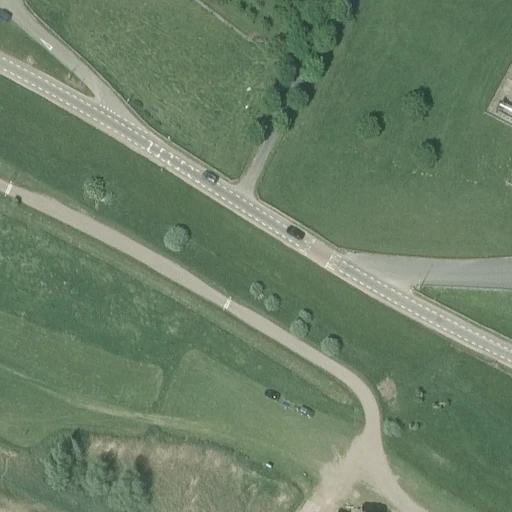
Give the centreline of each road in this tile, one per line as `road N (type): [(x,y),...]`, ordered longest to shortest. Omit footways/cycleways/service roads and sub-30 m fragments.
road 1 (tertiary): [(511,364),(114,128)]
road 2 (unknown): [(338,0),(239,205)]
road 3 (unclassified): [(5,0),(94,84),(112,107),(114,128)]
road 4 (tertiary): [(114,128),(0,63)]
